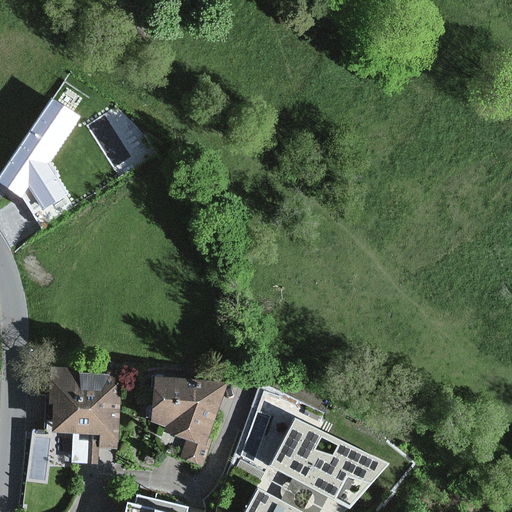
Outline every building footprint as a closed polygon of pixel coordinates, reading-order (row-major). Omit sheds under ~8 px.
[(79,118),(51,100),(0,177),(0,184),(22,198),(29,187),(43,210),(68,194),(49,164),(79,118)] [(200,466),(223,388),(150,383),(148,426),(166,431),(159,454),(200,466)] [(115,384),(43,385),(43,438),(71,438),(71,466),(93,466),(93,451),(116,451),(115,384)] [(281,494),(253,481),(236,511),(320,511),(327,498),(352,509),(394,461),(290,412),(265,467),(288,478),(281,494)] [(185,511),(186,507),(127,495),(123,511),(185,511)]
